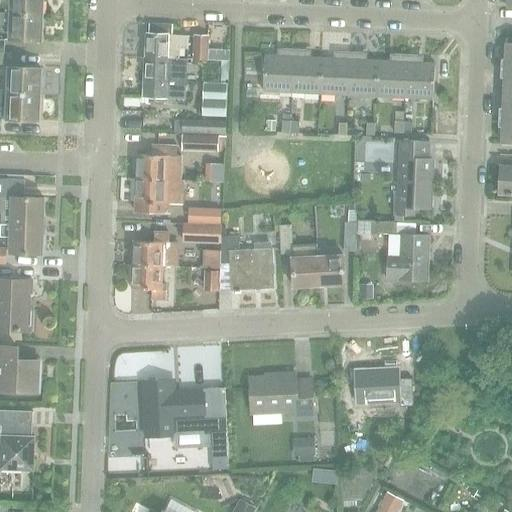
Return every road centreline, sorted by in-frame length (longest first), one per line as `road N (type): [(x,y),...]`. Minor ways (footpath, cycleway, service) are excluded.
road 1 (unclassified): [(95,330),(469,309)]
road 2 (residential): [(106,5),(480,21)]
road 3 (residential): [(469,309),(480,21)]
road 4 (residential): [(95,330),(102,165)]
road 5 (residential): [(102,165),(106,5)]
road 6 (residential): [(90,465),(95,330)]
